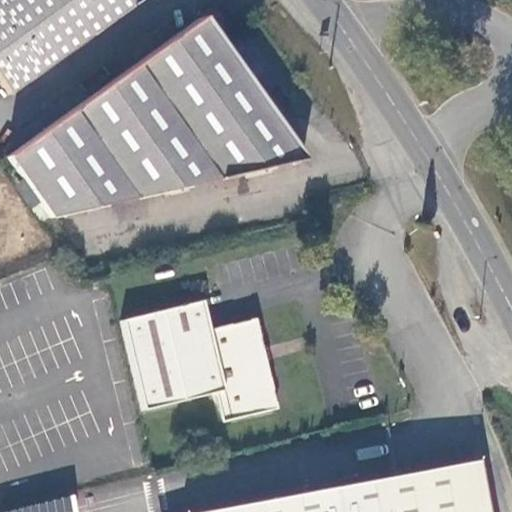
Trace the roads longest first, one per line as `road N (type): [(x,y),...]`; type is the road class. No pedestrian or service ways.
road 1 (unclassified): [(511,40),(466,14),(434,9),(341,28)]
road 2 (tertiary): [(430,160),(511,309)]
road 3 (tertiary): [(341,28),(430,160)]
road 4 (unclassified): [(430,160),(511,62)]
